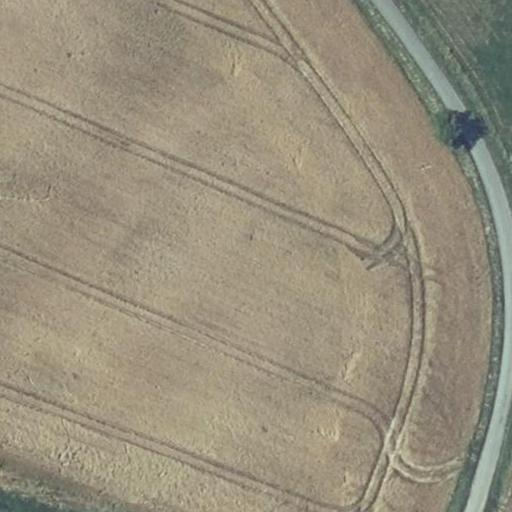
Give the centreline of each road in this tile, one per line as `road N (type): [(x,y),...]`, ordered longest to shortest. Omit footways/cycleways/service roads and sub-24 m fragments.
road 1 (tertiary): [(511,239),(493,174),(453,95),(386,0)]
road 2 (tertiary): [(473,511),(511,369)]
